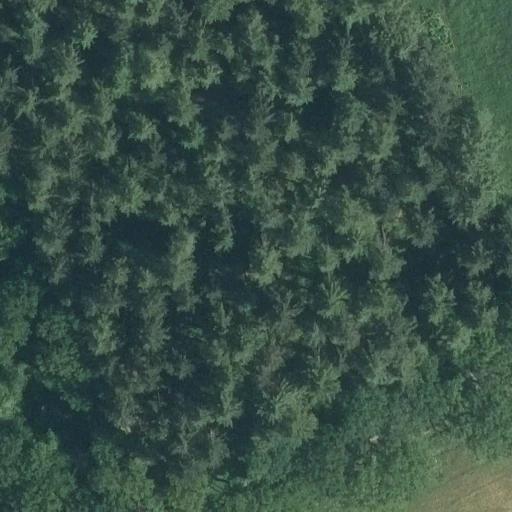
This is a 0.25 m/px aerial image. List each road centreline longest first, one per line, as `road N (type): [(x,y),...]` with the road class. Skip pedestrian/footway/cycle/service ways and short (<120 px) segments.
road 1 (track): [(0,167),(136,439),(129,511)]
road 2 (tertiary): [(511,360),(216,511)]
road 3 (track): [(511,409),(309,511)]
